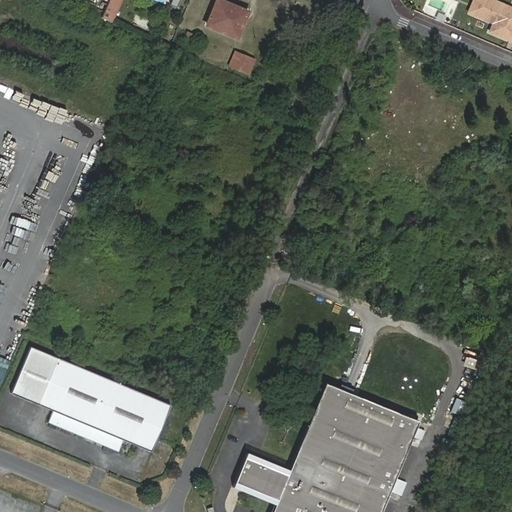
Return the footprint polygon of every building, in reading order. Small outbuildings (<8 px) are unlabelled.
[(113,0),(106,17),(119,23),(124,25),(133,0),(113,0)] [(511,41),(511,6),(496,0),(472,0),(467,14),(491,24),(487,32),(511,43),(511,41)] [(219,4),(208,30),(236,42),(247,16),(219,4)] [(233,69),(242,73),(248,60),(238,56),(233,69)] [(32,407),(52,359),(33,351),(12,399),(32,407)] [(42,424),(99,448),(113,441),(140,452),(160,406),(52,359),(32,407),(46,414),(42,424)] [(381,511),(418,421),(325,383),(287,477),(275,472),(265,497),(276,502),(272,511),(381,511)] [(113,441),(99,448),(109,452),(113,441)] [(265,497),(275,472),(245,460),(235,485),(265,497)]
